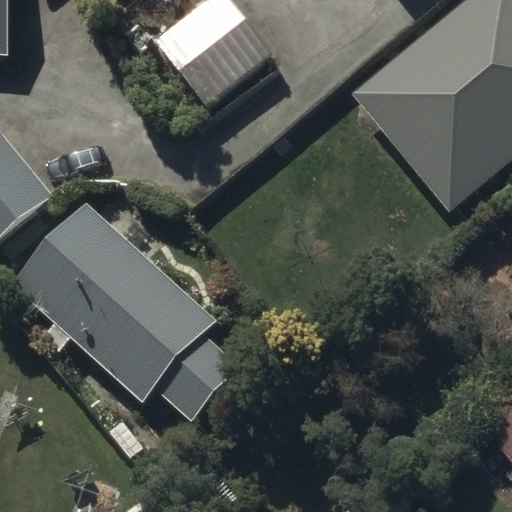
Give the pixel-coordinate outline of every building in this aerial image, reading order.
[(0,0),(0,49),(10,50),(14,0),(0,0)] [(273,51),(233,0),(200,0),(150,40),(200,107),(273,51)] [(511,0),(484,0),(359,104),(456,221),(511,174),(511,0)] [(0,128),(0,234),(52,190),(0,128)] [(89,197),(14,280),(56,320),(45,332),(61,348),(72,337),(143,398),(157,384),(189,414),(239,361),(205,328),(215,317),(89,197)] [(511,406),(486,429),(511,458),(511,406)]
